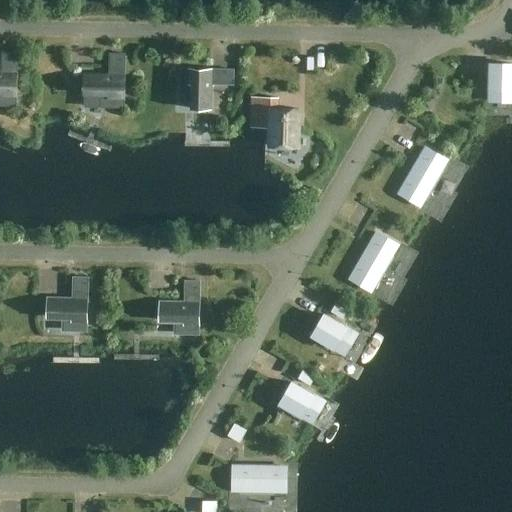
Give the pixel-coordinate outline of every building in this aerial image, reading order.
[(0,104),(15,105),(16,52),(1,52),(1,73),(0,73),(0,104)] [(107,107),(123,108),(123,91),(125,53),(117,53),(108,52),(108,73),(82,73),(82,95),(98,96),(97,107),(107,107)] [(490,97),(504,97),(511,98),(511,90),(511,89),(511,64),(490,64),(489,89),(490,89),(490,97)] [(233,69),(180,68),(180,92),(193,92),(192,109),(211,109),(211,84),(232,84),(233,69)] [(278,97),(270,97),(268,143),(273,143),(273,147),(293,147),(293,143),(298,144),(299,109),(277,108),(278,97)] [(398,194),(419,206),(423,199),(425,201),(442,172),(440,171),(446,160),(425,148),(398,194)] [(376,233),(349,279),(370,291),(374,284),(376,286),(393,257),(390,256),(397,245),(376,233)] [(46,316),(63,317),(62,329),(86,330),(87,278),(72,277),(72,299),(47,298),(46,316)] [(175,321),(175,333),(198,334),(200,281),(184,281),(184,303),(159,302),(158,320),(175,321)] [(320,312),(308,333),(340,352),(353,331),(320,312)] [(291,382),(279,403),(301,416),(302,415),(309,419),(319,401),(312,397),(313,395),(291,382)] [(226,436),(238,442),(246,430),(233,423),(226,436)] [(232,490),(239,490),(239,493),(272,494),(272,491),(285,491),(285,467),(232,466),(232,490)] [(202,511),(214,511),(215,502),(203,502),(202,511)]
